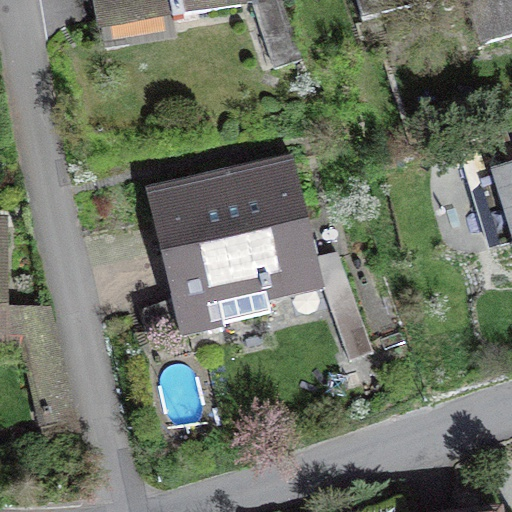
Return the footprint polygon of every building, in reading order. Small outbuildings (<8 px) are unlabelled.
[(97,0),(101,20),(172,8),(174,19),(183,18),(183,16),(241,5),(241,4),(252,2),(275,70),(299,62),(277,0),(97,0)] [(511,0),(355,0),(362,21),(417,5),(414,0),(474,0),(478,12),(471,14),(480,45),(511,35),(511,0)] [(511,158),(504,132),(459,146),(491,249),(511,242),(511,158)] [(291,158),(147,193),(181,334),(270,312),(267,298),(319,286),(320,291),(323,291),(350,362),(373,354),(337,254),(316,259),(291,158)] [(5,226),(0,225),(0,348),(5,348),(5,336),(29,336),(61,470),(84,465),(47,311),(5,311),(5,226)]
